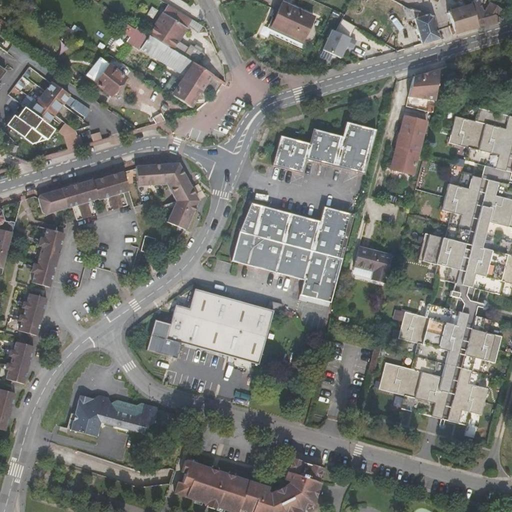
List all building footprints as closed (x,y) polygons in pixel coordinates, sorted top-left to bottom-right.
[(490,1),(485,9),(482,10),(479,0),(469,0),(471,4),(474,12),(478,26),(503,19),(497,15),(501,8),(490,1)] [(275,20),(273,18),(266,33),(302,49),(305,43),(303,42),(314,18),(282,3),(275,20)] [(407,7),(400,4),(406,21),(414,19),(422,44),(440,38),(433,16),(431,16),(407,7)] [(471,4),(448,11),(455,33),(478,26),(474,12),(471,4)] [(192,20),(168,5),(149,35),(198,66),(206,54),(202,52),(204,49),(196,44),(194,47),(191,44),(189,47),(179,41),(192,20)] [(203,88),(204,87),(215,93),(221,84),(224,86),(226,83),(198,66),(149,35),(143,31),(134,45),(185,77),(203,88)] [(355,43),(329,32),(321,52),(341,60),(346,47),(352,50),(355,43)] [(109,65),(99,58),(85,76),(95,83),(109,65)] [(109,65),(95,83),(111,96),(126,78),(109,65)] [(408,98),(433,101),(437,69),(411,77),(408,98)] [(191,107),(203,88),(185,77),(180,85),(169,78),(162,89),(173,96),(190,108),(191,107)] [(65,101),(87,116),(91,110),(79,101),(70,95),(64,91),(59,97),(58,99),(63,104),(65,101)] [(55,115),(63,104),(58,99),(57,100),(46,92),(39,103),(55,115)] [(49,124),(55,115),(39,103),(33,112),(49,124)] [(511,118),(477,110),(474,124),(454,119),(447,145),(467,150),(464,163),(483,168),(510,174),(511,175),(511,118)] [(360,125),(361,120),(351,117),(350,122),(345,121),(341,135),(312,127),(307,142),(280,134),(271,165),(300,173),(305,158),(362,175),(375,129),(360,125)] [(412,175),(425,122),(403,117),(389,173),(394,174),(395,171),(412,175)] [(180,160),(138,165),(139,185),(167,183),(173,193),(191,183),(180,160)] [(123,168),(95,177),(102,198),(105,197),(109,210),(128,204),(124,191),(130,190),(123,168)] [(506,187),(510,174),(483,168),(480,180),(506,187)] [(511,188),(506,187),(480,180),(461,175),(458,188),(448,185),(442,213),(451,215),(445,240),(425,235),(419,262),(439,267),(435,280),(455,285),(480,291),(502,297),(505,284),(511,285),(511,257),(510,257),(511,250),(511,188)] [(95,177),(63,186),(69,208),(76,206),(79,219),(98,213),(94,200),(102,198),(95,177)] [(176,200),(168,219),(186,227),(199,198),(191,183),(173,193),(176,200)] [(46,214),(69,208),(63,186),(40,193),(36,199),(40,212),(46,214)] [(250,203),(230,258),(301,279),(297,294),(328,302),(352,215),(323,206),(318,222),(250,203)] [(0,268),(2,268),(14,222),(3,219),(0,211),(0,210),(0,268)] [(39,247),(37,256),(56,261),(64,233),(44,228),(42,238),(38,238),(36,246),(39,247)] [(385,284),(392,257),(358,247),(354,267),(373,272),(371,280),(385,284)] [(56,261),(37,256),(35,264),(32,263),(29,272),(33,273),(31,282),(50,287),(56,261)] [(477,304),(480,291),(455,285),(453,293),(459,295),(458,300),(451,299),(448,311),(475,318),(478,306),(477,304)] [(234,299),(231,297),(195,287),(189,307),(176,303),(170,324),(154,320),(147,351),(178,359),(182,343),(259,362),(273,309),(267,307),(234,299)] [(20,308),(24,309),(23,312),(42,317),(47,298),(28,293),(26,303),(22,301),(20,308)] [(280,311),(282,303),(270,299),(267,307),(273,309),(280,311)] [(475,318),(448,311),(429,305),(425,319),(406,314),(400,340),(419,345),(413,371),(387,364),(380,391),(406,397),(403,410),(469,427),(472,414),(482,417),(489,390),(479,387),(485,362),(496,364),(502,339),(492,336),(495,323),(475,318)] [(395,308),(394,319),(403,320),(404,309),(395,308)] [(42,317),(23,312),(22,316),(18,315),(17,320),(21,321),(19,330),(37,335),(42,317)] [(57,336),(59,330),(50,328),(49,334),(57,336)] [(8,355),(10,356),(9,360),(29,365),(34,346),(14,341),(12,350),(9,349),(8,355)] [(29,365),(9,360),(8,364),(5,364),(4,369),(7,370),(5,377),(24,382),(29,365)] [(0,406),(10,409),(15,391),(0,387),(0,406)] [(99,396),(95,398),(81,395),(71,430),(97,436),(101,422),(145,433),(147,427),(155,423),(159,407),(143,403),(139,405),(117,400),(113,403),(110,398),(99,396)] [(10,409),(0,406),(0,428),(5,430),(10,409)] [(304,462),(304,460),(293,457),(286,479),(291,481),(289,486),(274,493),(269,492),(270,488),(186,461),(182,471),(186,472),(182,482),(179,481),(175,493),(205,503),(205,506),(216,509),(217,507),(231,511),(236,511),(237,510),(242,511),(300,511),(313,505),(321,481),(318,480),(322,467),(314,464),(313,466),(304,462)]
